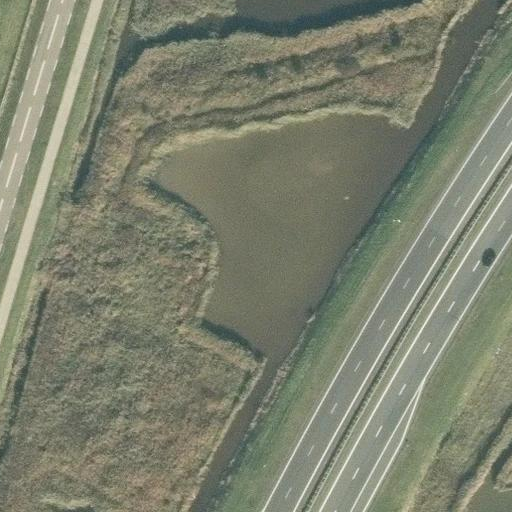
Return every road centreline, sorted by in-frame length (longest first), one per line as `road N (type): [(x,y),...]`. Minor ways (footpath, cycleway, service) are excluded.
road 1 (trunk): [(511,117),(360,360),(278,511)]
road 2 (trunk): [(334,511),(511,209)]
road 3 (secondary): [(0,214),(64,0)]
